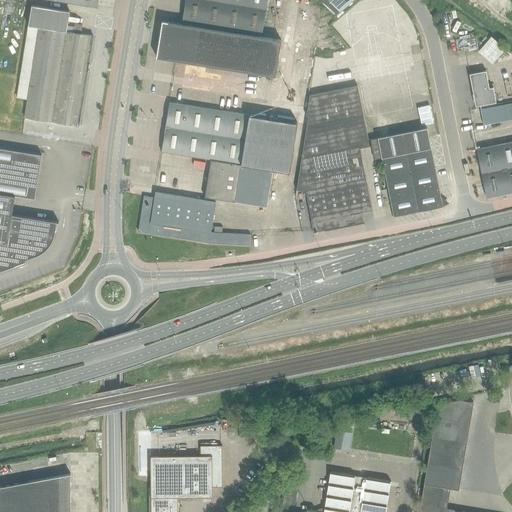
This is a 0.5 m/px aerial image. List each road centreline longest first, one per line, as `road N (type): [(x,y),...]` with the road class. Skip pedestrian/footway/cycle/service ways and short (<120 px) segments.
road 1 (primary): [(0,395),(137,357),(319,289)]
road 2 (primary): [(296,281),(136,340),(0,374)]
road 3 (unclassified): [(467,213),(207,263),(189,274)]
road 4 (tertiary): [(122,271),(119,179),(145,0)]
road 5 (tertiary): [(132,0),(109,143),(105,270)]
road 6 (unclassified): [(467,213),(431,35),(412,0)]
road 7 (primary): [(319,289),(511,234)]
road 8 (tertiary): [(114,511),(113,318)]
road 9 (primary): [(378,253),(189,274)]
road 10 (primary): [(137,295),(256,276),(296,281)]
road 11 (primary): [(511,217),(378,253)]
